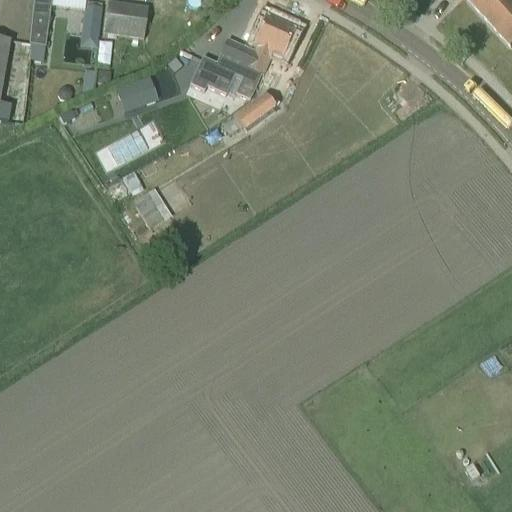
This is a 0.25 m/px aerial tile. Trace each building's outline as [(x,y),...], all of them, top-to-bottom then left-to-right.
[(29,48),(27,62),(41,64),(48,15),(49,0),(32,0),(28,45),(29,45),(29,48)] [(511,0),(466,0),(465,1),(487,25),(511,1),(511,0)] [(511,1),(487,25),(510,50),(511,48),(511,1)] [(108,4),(104,38),(144,44),(148,8),(108,4)] [(79,51),(98,52),(103,11),(85,8),(79,51)] [(256,51),(253,56),(246,72),(260,78),(261,78),(270,59),(281,64),(294,34),(265,21),(252,49),(256,51)] [(0,96),(8,45),(0,43),(0,96)] [(246,72),(253,56),(226,44),(215,68),(201,62),(189,89),(204,96),(206,91),(225,100),(234,80),(241,84),(234,98),(248,105),(260,78),(246,72)] [(174,62),(166,68),(169,72),(173,76),(180,70),(178,67),(174,62)] [(97,75),(96,87),(108,88),(109,76),(97,75)] [(140,97),(143,108),(155,104),(148,83),(114,95),(117,105),(140,97)] [(58,93),(57,98),(59,102),(64,104),(69,101),(70,96),(68,91),(63,90),(58,93)] [(263,98),(232,121),(242,135),(274,112),(263,98)] [(74,121),(77,119),(74,113),(71,115),(70,114),(59,120),(63,128),(74,121)] [(149,232),(172,219),(156,190),(133,203),(149,232)]
